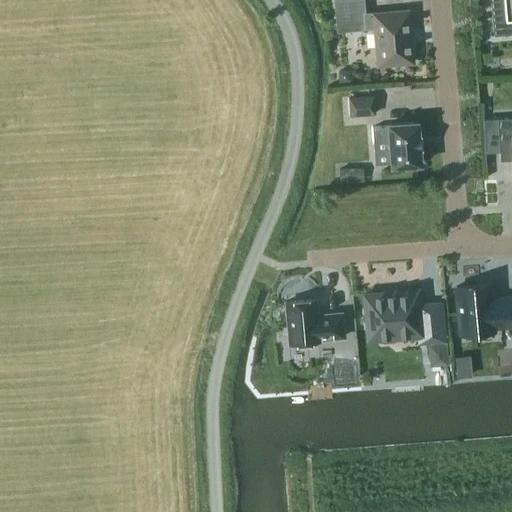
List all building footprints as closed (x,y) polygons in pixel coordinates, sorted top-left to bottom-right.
[(364,14),(363,0),(335,0),(338,26),(364,24),(365,30),(375,30),(378,65),(413,62),(409,11),(364,14)] [(511,0),(503,0),(504,1),(491,2),(494,35),(511,33),(511,0)] [(338,69),(339,80),(351,80),(350,68),(338,69)] [(374,96),(350,97),(351,115),(375,114),(374,96)] [(511,117),(498,119),(500,151),(511,150),(511,117)] [(389,126),(372,127),(374,142),(390,141),(392,163),(392,165),(421,163),(418,122),(389,124),(389,126)] [(363,166),(339,168),(340,181),(364,180),(363,166)] [(511,297),(491,299),(489,283),(457,287),(461,333),(466,333),(466,338),(477,337),(477,332),(494,330),(493,325),(511,323),(511,297)] [(419,306),(418,290),(365,295),(368,331),(376,330),(376,338),(384,338),(384,340),(394,339),(394,337),(420,334),(421,341),(443,338),(440,304),(419,306)] [(317,315),(315,299),(286,302),(290,343),(320,341),(319,339),(344,336),(342,313),(317,315)] [(468,356),(454,357),(456,377),(470,375),(468,356)]
